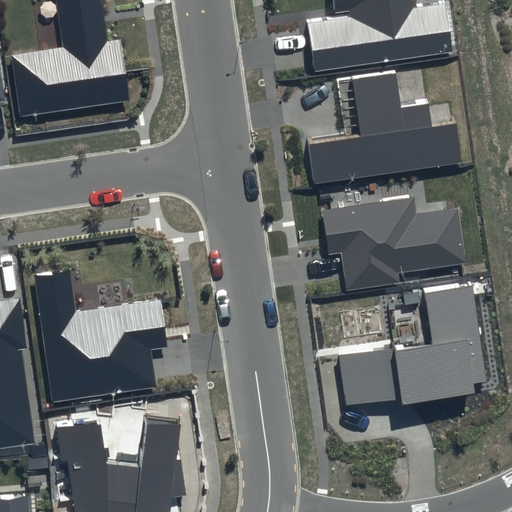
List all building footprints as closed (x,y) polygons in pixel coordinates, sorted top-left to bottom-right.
[(93,0),(43,0),(49,47),(0,52),(0,72),(4,103),(117,88),(110,36),(98,37),(93,0)] [(401,0),(332,0),(335,16),(301,21),(307,63),(436,44),(429,0),(418,0),(401,2),(401,0)] [(384,70),(343,76),(351,130),(294,138),(300,178),(451,157),(446,117),(417,121),(414,98),(389,102),(384,70)] [(408,190),(313,200),(318,246),(333,244),(337,281),(388,275),(386,259),(453,252),(447,198),(409,202),(408,190)] [(70,270),(35,275),(52,402),(157,388),(152,349),(167,347),(161,299),(76,311),(70,270)] [(486,382),(472,284),(423,291),(431,341),(338,354),(346,407),(401,399),(402,406),(475,395),(473,384),(486,382)] [(0,429),(22,427),(11,342),(22,341),(16,291),(0,293),(0,429)] [(101,425),(55,428),(61,461),(68,461),(75,511),(169,511),(172,498),(187,497),(182,460),(176,460),(179,424),(148,423),(140,467),(106,463),(101,425)] [(0,511),(28,511),(27,492),(0,494),(0,511)]
